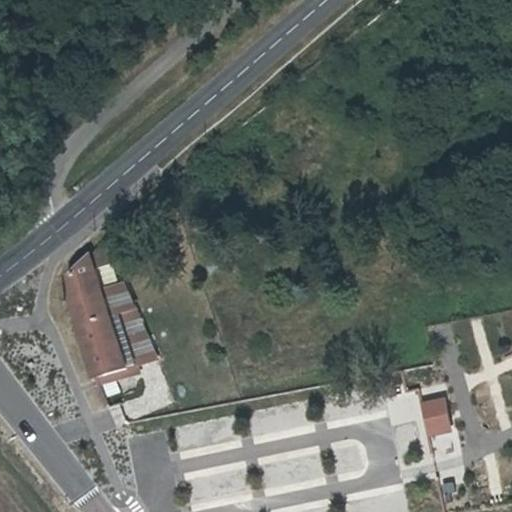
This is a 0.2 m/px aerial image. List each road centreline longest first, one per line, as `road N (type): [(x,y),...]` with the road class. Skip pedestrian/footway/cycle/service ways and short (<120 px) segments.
road 1 (secondary): [(328,0),(61,227)]
road 2 (unclassified): [(235,0),(82,141),(60,175),(53,211),(61,227)]
road 3 (residential): [(97,511),(0,390)]
